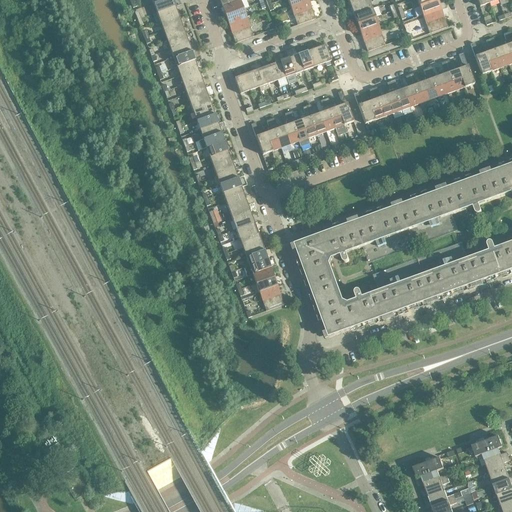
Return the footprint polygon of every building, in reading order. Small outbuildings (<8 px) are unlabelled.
[(175,7),(172,0),(164,0),(153,4),(157,13),(175,7)] [(243,9),(240,0),(222,7),(225,16),(243,9)] [(372,9),(368,0),(350,7),(354,16),(372,9)] [(441,9),(437,0),(419,7),(422,16),(441,9)] [(315,19),(309,1),(290,7),(297,26),(315,19)] [(178,16),(175,7),(157,13),(160,22),(178,16)] [(247,18),(243,9),(225,16),(228,25),(247,18)] [(375,18),(372,9),(354,16),(357,25),(375,18)] [(447,28),(441,9),(422,16),(429,34),(447,28)] [(182,25),(178,16),(160,22),(163,31),(182,25)] [(253,37),(247,18),(228,25),(235,44),(253,37)] [(379,27),(375,18),(357,25),(360,34),(379,27)] [(185,34),(182,25),(163,31),(167,40),(185,34)] [(385,45),(379,27),(360,34),(367,52),(385,45)] [(188,43),(185,34),(167,40),(170,49),(188,43)] [(511,46),(509,40),(506,41),(504,42),(506,46),(502,47),(509,65),(511,64),(511,46)] [(192,52),(188,43),(170,49),(173,58),(192,52)] [(331,61),(325,45),(316,49),(321,65),(331,61)] [(509,65),(502,47),(498,49),(496,45),(495,45),(491,46),(500,69),(509,65)] [(491,46),(488,48),(486,48),(488,52),(484,54),(491,72),(500,69),(491,46)] [(321,65),(316,49),(307,52),(312,68),(321,65)] [(491,72),(484,54),(480,55),(478,51),(477,52),(473,53),(481,76),(491,72)] [(195,61),(192,52),(173,58),(177,67),(195,61)] [(312,68),(307,52),(298,55),(303,71),(312,68)] [(303,71),(298,55),(288,59),(294,75),(303,71)] [(294,75),(288,59),(279,62),(285,78),(294,75)] [(198,70),(195,61),(177,67),(180,76),(198,70)] [(285,78),(279,62),(270,65),(276,81),(285,78)] [(465,62),(461,64),(460,64),(462,68),(458,70),(464,88),(474,85),(465,62)] [(276,81),(270,65),(261,69),(267,85),(276,81)] [(464,88),(458,70),(454,71),(452,67),(451,68),(447,69),(455,91),(464,88)] [(267,85),(261,69),(252,72),(258,88),(267,85)] [(447,69),(443,70),(442,71),(443,75),(440,76),(446,95),(455,91),(447,69)] [(201,79),(198,70),(180,76),(183,86),(201,79)] [(258,88),(252,72),(243,75),(249,91),(258,88)] [(446,95),(440,76),(436,78),(434,74),(433,74),(429,76),(437,98),(446,95)] [(249,91),(243,75),(234,79),(240,95),(249,91)] [(429,76),(425,77),(424,77),(425,82),(421,83),(428,101),(437,98),(429,76)] [(205,88),(201,79),(183,86),(186,95),(205,88)] [(428,101),(421,83),(418,84),(416,80),(415,81),(411,82),(419,105),(428,101)] [(411,82),(407,84),(406,84),(407,88),(403,90),(410,108),(419,105),(411,82)] [(410,108),(403,90),(399,91),(398,87),(397,87),(393,89),(401,111),(410,108)] [(208,97),(205,88),(186,95),(190,104),(208,97)] [(393,89),(389,90),(388,91),(389,95),(385,96),(392,115),(401,111),(393,89)] [(392,115),(385,96),(381,98),(380,94),(379,94),(375,95),(383,118),(392,115)] [(375,95),(371,97),(370,97),(371,101),(367,103),(374,121),(383,118),(375,95)] [(211,106),(208,97),(190,104),(193,113),(211,106)] [(345,100),(341,102),(339,102),(341,106),(337,107),(344,126),(353,122),(345,100)] [(374,121),(367,103),(363,104),(362,100),(361,101),(356,102),(365,125),(374,121)] [(344,126),(337,107),(333,109),(331,105),(330,105),(326,107),(335,129),(344,126)] [(215,115),(211,106),(193,113),(196,122),(215,115)] [(326,107),(323,108),(321,109),(323,113),(319,114),(326,132),(335,129),(326,107)] [(326,132),(319,114),(315,116),(313,111),(312,112),(308,113),(317,136),(326,132)] [(308,113),(305,115),(303,115),(305,119),(301,121),(308,139),(317,136),(308,113)] [(218,124),(215,115),(196,122),(200,131),(218,124)] [(308,139),(301,121),(297,122),(295,118),(294,119),(290,120),(299,142),(308,139)] [(290,120),(287,121),(285,122),(287,126),(283,127),(290,146),(299,142),(290,120)] [(221,133),(218,124),(200,131),(203,140),(221,133)] [(290,146),(283,127),(279,129),(277,125),(276,125),(272,126),(281,149),(290,146)] [(272,126),(269,128),(267,128),(269,132),(265,134),(272,152),(281,149),(272,126)] [(272,152),(265,134),(261,135),(259,131),(258,132),(254,133),(262,156),(272,152)] [(225,142),(221,133),(203,140),(206,149),(225,142)] [(228,151),(225,142),(206,149),(210,158),(228,151)] [(231,160),(228,151),(210,158),(213,167),(231,160)] [(234,169),(231,160),(213,167),(216,176),(234,169)] [(360,327),(511,271),(511,165),(295,245),(329,338),(354,329),(360,327)] [(238,178),(234,169),(216,176),(219,185),(238,178)] [(241,187),(238,178),(219,185),(223,194),(241,187)] [(244,196),(241,187),(223,194),(226,203),(244,196)] [(248,205),(244,196),(226,203),(229,212),(248,205)] [(251,214),(248,205),(229,212),(233,221),(251,214)] [(254,223),(251,214),(233,221),(236,230),(254,223)] [(258,232),(254,223),(236,230),(239,239),(258,232)] [(261,241),(258,232),(239,239),(243,248),(261,241)] [(264,251),(261,241),(243,248),(246,257),(264,251)] [(267,260),(264,251),(246,257),(249,266),(267,260)] [(271,269),(267,260),(249,266),(252,275),(271,269)] [(274,278),(271,269),(252,275),(256,284),(274,278)] [(277,287),(274,278),(256,284),(259,293),(277,287)] [(284,305),(277,287),(259,293),(266,312),(284,305)] [(503,448),(499,437),(485,442),(484,440),(476,443),(477,445),(472,447),(476,458),(482,456),(499,450),(503,448)] [(74,469),(58,444),(57,443),(49,449),(48,449),(65,474),(74,469)] [(485,465),(509,457),(507,453),(501,455),(499,450),(482,456),(485,465)] [(506,469),(504,463),(510,461),(509,457),(485,465),(489,476),(506,469)] [(444,470),(440,459),(435,460),(434,458),(428,460),(426,461),(427,463),(413,468),(417,480),(421,478),(437,472),(444,470)] [(164,483),(179,476),(172,460),(157,466),(164,483)] [(493,486),(511,478),(511,474),(508,475),(506,469),(489,476),(493,486)] [(424,488),(448,479),(446,475),(440,478),(437,472),(421,478),(424,488)] [(511,490),(511,485),(511,484),(511,483),(511,478),(493,486),(497,496),(511,490)] [(445,492),(443,486),(449,483),(448,479),(424,488),(428,498),(445,492)] [(467,505),(475,503),(469,488),(462,491),(467,505)] [(500,506),(511,501),(511,490),(497,496),(500,506)] [(432,508),(455,500),(454,495),(447,498),(445,492),(428,498),(432,508)] [(452,511),(450,506),(457,504),(455,500),(432,508),(433,511),(452,511)] [(511,511),(511,501),(500,506),(502,511),(511,511)]
